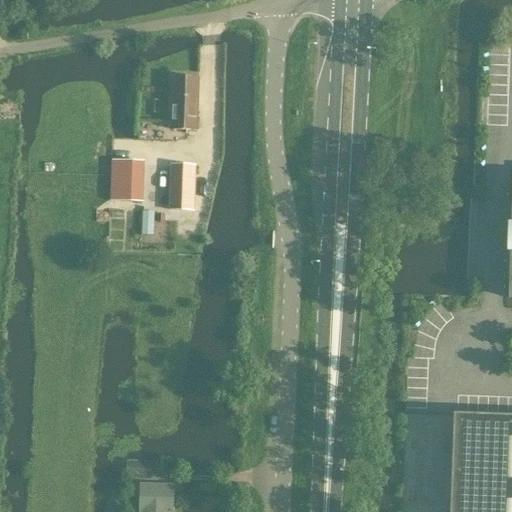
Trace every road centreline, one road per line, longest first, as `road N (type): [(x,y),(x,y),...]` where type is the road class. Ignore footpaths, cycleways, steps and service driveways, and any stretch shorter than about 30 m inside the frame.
road 1 (primary): [(325,511),(351,0)]
road 2 (unclassified): [(278,6),(273,143),(289,237),(280,511)]
road 3 (unclassified): [(0,53),(278,6)]
